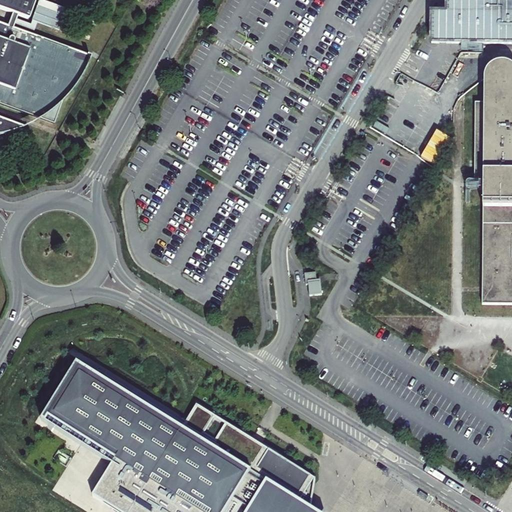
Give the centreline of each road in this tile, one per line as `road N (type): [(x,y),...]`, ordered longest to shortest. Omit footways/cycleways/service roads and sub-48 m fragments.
road 1 (unclassified): [(422,0),(282,239),(286,326),(264,368)]
road 2 (tertiary): [(494,511),(264,368)]
road 3 (tertiary): [(256,380),(466,511)]
road 4 (tertiary): [(264,368),(131,285),(105,244)]
road 5 (tertiary): [(77,290),(131,301),(256,380)]
road 6 (residential): [(193,0),(112,145)]
